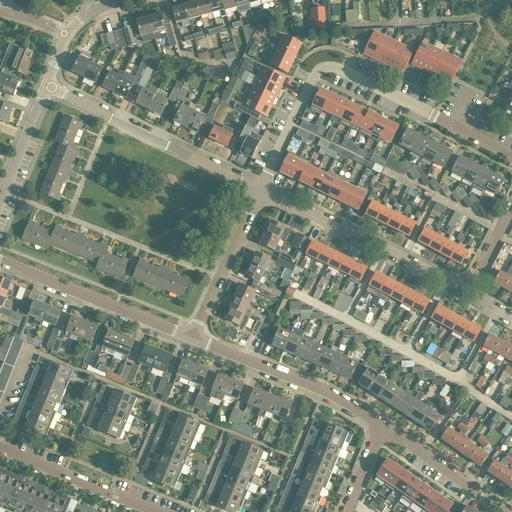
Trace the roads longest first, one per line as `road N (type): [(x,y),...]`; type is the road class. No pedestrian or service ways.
road 1 (residential): [(450,124),(339,68),(324,68),(258,192)]
road 2 (residential): [(258,192),(46,86)]
road 3 (residential): [(469,293),(258,192)]
road 4 (residential): [(193,338),(0,261)]
road 5 (residential): [(380,425),(319,389),(193,338)]
road 6 (residential): [(258,192),(193,338)]
road 7 (unclassified): [(148,511),(0,451)]
road 8 (residential): [(0,204),(46,86)]
